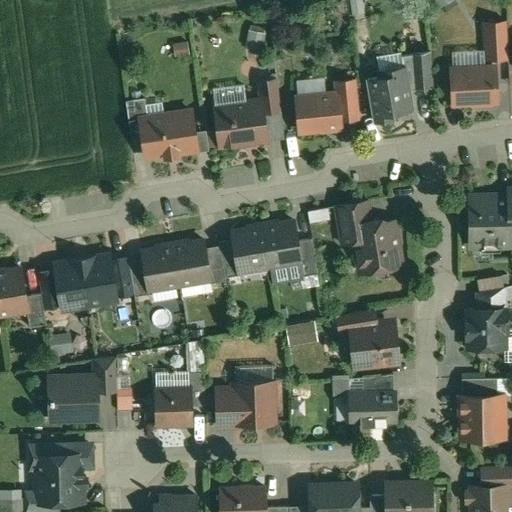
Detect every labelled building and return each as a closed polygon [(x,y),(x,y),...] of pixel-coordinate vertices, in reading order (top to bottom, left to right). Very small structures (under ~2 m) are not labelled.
[(362,0),(355,0),(351,1),(353,16),(365,14),(362,0)] [(506,21),(484,22),(486,58),(508,58),(506,21)] [(266,33),(249,30),(245,48),(262,51),(266,33)] [(186,41),(174,44),(176,56),(188,54),(186,41)] [(430,51),(402,56),(404,66),(405,66),(409,91),(433,87),(430,51)] [(404,66),(378,71),(379,77),(367,79),(375,121),(394,118),(393,112),(412,109),(409,91),(405,66),(404,66)] [(494,66),(451,68),(453,103),(496,101),(494,66)] [(277,78),(257,81),(260,99),(261,99),(263,112),(281,110),(277,78)] [(355,80),(334,82),(335,93),(337,93),(339,118),(359,116),(355,80)] [(335,93),(297,97),(300,130),(340,126),(339,118),(337,93),(335,93)] [(144,97),(126,100),(131,136),(143,134),(140,117),(147,116),(144,97)] [(260,99),(215,105),(220,145),(266,139),(263,112),(261,99),(260,99)] [(147,116),(140,117),(143,134),(146,157),(165,154),(165,157),(178,155),(178,152),(196,149),(194,132),(191,110),(147,116)] [(215,129),(208,130),(210,147),(217,146),(215,129)] [(196,149),(206,148),(204,130),(194,132),(196,149)] [(508,196),(469,197),(470,246),(510,245),(509,190),(508,190),(508,196)] [(368,200),(335,206),(338,226),(371,220),(368,200)] [(371,220),(338,226),(341,243),(354,241),(360,272),(401,265),(393,220),(380,222),(376,219),(371,220)] [(294,221),(278,224),(278,226),(265,228),(264,226),(263,226),(270,266),(300,260),(301,260),(298,240),(294,221)] [(262,228),(248,231),(248,229),(231,232),(232,238),(236,259),(238,271),(239,271),(270,266),(263,226),(261,226),(262,228)] [(232,238),(219,241),(219,245),(222,262),(236,259),(232,238)] [(311,238),(298,240),(301,260),(300,260),(303,276),(318,274),(311,238)] [(204,239),(183,243),(179,241),(172,242),(179,284),(210,279),(211,279),(209,267),(205,247),(204,239)] [(163,247),(141,250),(142,258),(146,278),(148,290),(149,289),(179,284),(172,242),(165,243),(163,247)] [(219,245),(205,247),(209,267),(223,265),(222,262),(219,245)] [(109,254),(89,257),(89,256),(82,257),(89,303),(116,299),(114,286),(110,260),(109,254)] [(74,260),(55,263),(56,270),(60,295),(62,308),(89,303),(82,257),(74,258),(74,260)] [(128,257),(110,260),(114,286),(133,283),(132,281),(129,261),(128,257)] [(142,258),(129,261),(132,281),(146,278),(142,258)] [(236,259),(222,262),(223,265),(225,277),(240,275),(239,271),(238,271),(236,259)] [(223,265),(209,267),(211,279),(210,279),(211,283),(225,280),(225,277),(223,265)] [(21,268),(0,271),(0,313),(27,309),(28,309),(26,295),(21,268)] [(56,270),(38,273),(41,293),(42,298),(60,295),(56,270)] [(503,273),(478,278),(480,287),(505,282),(503,273)] [(146,278),(132,281),(133,283),(135,296),(149,293),(149,289),(148,290),(146,278)] [(503,287),(477,291),(477,309),(504,308),(503,287)] [(41,293),(26,295),(28,309),(27,309),(30,327),(46,324),(42,298),(41,293)] [(477,309),(468,309),(468,319),(466,321),(466,335),(468,337),(468,347),(487,347),(490,350),(497,350),(500,347),(504,346),(504,329),(507,329),(507,308),(504,308),(477,309)] [(373,309),(338,315),(340,331),(353,329),(352,325),(375,323),(373,309)] [(314,320),(286,325),(290,345),(318,339),(314,320)] [(375,323),(352,325),(353,329),(356,365),(396,360),(392,328),(384,322),(375,323)] [(53,350),(72,349),(71,331),(52,332),(53,350)] [(202,339),(187,340),(189,368),(204,367),(202,339)] [(116,389),(115,356),(94,357),(95,375),(96,375),(97,390),(116,389)] [(204,392),(204,372),(193,372),(193,387),(194,406),(205,406),(204,392)] [(393,373),(361,376),(362,392),(393,391),(393,373)] [(95,375),(49,377),(51,418),(97,417),(97,390),(96,375),(95,375)] [(497,377),(461,378),(461,396),(497,395),(497,377)] [(273,381),(235,382),(235,389),(236,422),(238,422),(275,421),(273,381)] [(193,387),(156,388),(157,430),(195,429),(194,406),(193,387)] [(117,409),(132,408),(131,389),(116,389),(117,409)] [(235,389),(217,390),(218,426),(238,425),(238,422),(236,422),(235,389)] [(362,392),(349,393),(350,422),(396,420),(395,391),(393,391),(362,392)] [(461,396),(460,396),(461,438),(481,437),(485,441),(492,441),(496,437),(503,437),(502,395),(497,395),(461,396)] [(90,443),(31,445),(32,460),(36,460),(37,498),(37,502),(58,500),(83,500),(82,465),(91,465),(90,443)] [(511,464),(481,466),(482,486),(507,485),(507,486),(511,485),(511,464)] [(430,511),(430,482),(386,483),(386,495),(386,511),(430,511)] [(357,511),(356,483),(310,485),(311,511),(357,511)] [(482,486),(471,486),(472,511),(507,511),(507,486),(507,485),(482,486)] [(265,487),(220,488),(220,511),(265,511),(265,507),(265,487)] [(26,488),(0,490),(0,511),(27,511),(27,499),(26,488)] [(171,498),(170,494),(160,494),(160,502),(154,503),(154,511),(196,511),(196,495),(182,495),(182,498),(171,498)] [(386,511),(386,495),(370,495),(369,511),(386,511)] [(54,511),(58,511),(58,500),(37,502),(37,498),(27,499),(27,511),(54,511)]
